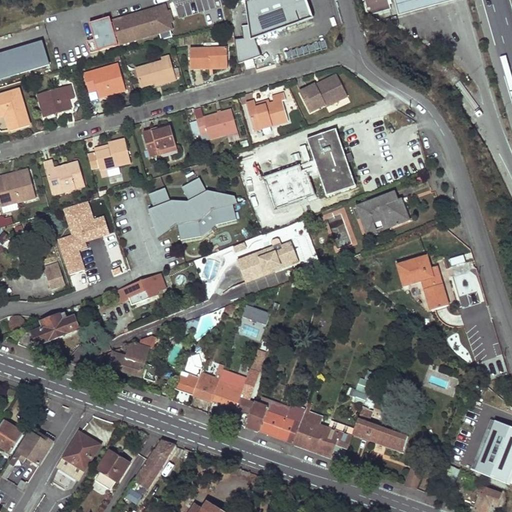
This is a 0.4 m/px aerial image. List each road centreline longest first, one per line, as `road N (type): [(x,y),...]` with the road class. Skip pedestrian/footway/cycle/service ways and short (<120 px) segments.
road 1 (primary): [(0,363),(410,511)]
road 2 (residential): [(0,151),(355,55)]
road 3 (residential): [(511,333),(439,127),(355,55)]
road 4 (unknown): [(431,0),(481,83),(511,168)]
